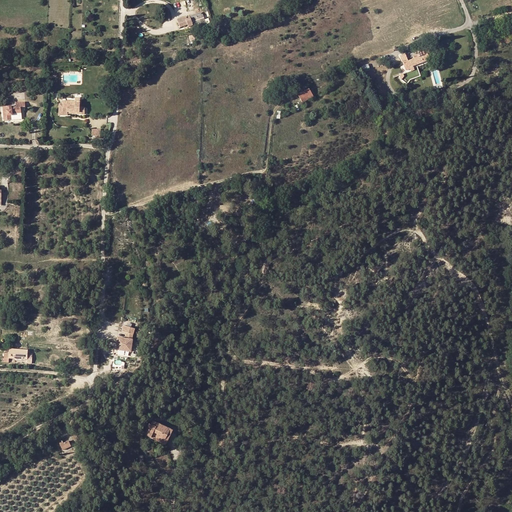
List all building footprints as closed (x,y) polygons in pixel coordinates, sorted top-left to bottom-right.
[(181,7),(175,9),(178,17),(185,15),(181,7)] [(200,13),(190,17),(191,18),(192,21),(188,22),(187,20),(186,18),(179,20),(182,27),(188,24),(189,27),(205,21),(203,15),(201,16),(200,13)] [(416,53),(417,55),(418,58),(414,59),(408,61),(405,53),(401,55),(407,73),(400,75),(401,80),(407,84),(410,80),(421,76),(417,65),(429,60),(427,54),(429,53),(427,49),(416,53)] [(301,100),(312,94),(310,90),(306,91),(304,88),(297,92),(301,100)] [(80,98),(80,95),(75,94),(75,98),(75,102),(68,101),(67,104),(63,104),(62,115),(67,115),(67,114),(67,112),(71,112),(79,113),(79,114),(84,115),(84,108),(80,107),(80,98)] [(301,100),(302,103),(314,97),(312,94),(301,100)] [(11,108),(11,106),(3,107),(4,120),(11,120),(10,116),(12,116),(12,114),(21,113),(20,107),(25,107),(25,102),(16,103),(16,104),(16,107),(11,108)] [(124,326),(122,332),(133,335),(134,330),(124,326)] [(117,337),(115,353),(123,354),(124,351),(131,352),(133,339),(117,337)] [(4,354),(4,362),(9,362),(9,358),(18,359),(27,359),(27,363),(32,363),(32,355),(27,355),(27,350),(18,350),(9,349),(9,354),(4,354)] [(150,429),(146,437),(163,445),(170,430),(153,422),(151,426),(149,425),(148,428),(150,429)] [(163,445),(166,446),(173,431),(170,430),(163,445)] [(63,443),(62,442),(59,443),(62,450),(71,446),(68,441),(63,443)]
